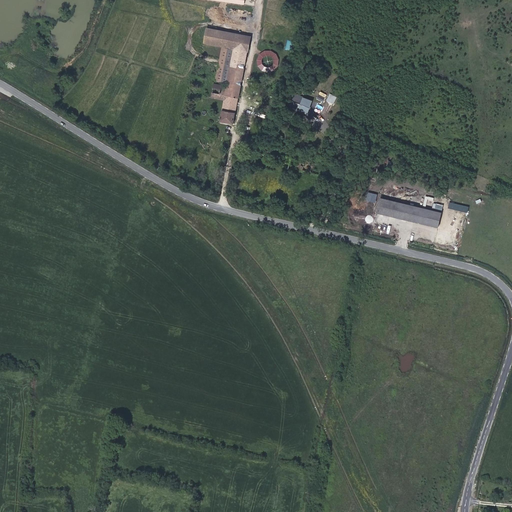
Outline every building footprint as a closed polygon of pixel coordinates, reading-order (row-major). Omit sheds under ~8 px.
[(249,24),(251,10),(231,6),(230,11),(227,11),(226,15),(229,15),(228,19),(244,22),(249,24)] [(243,30),(244,22),(228,19),(226,27),(243,30)] [(246,35),(208,28),(204,45),(223,49),(213,101),(225,103),(221,125),(235,128),(244,80),(252,38),(246,35)] [(305,99),(301,113),(311,116),(314,102),(305,99)] [(310,158),(309,163),(326,167),(327,162),(310,158)] [(323,181),(326,167),(309,163),(300,161),(297,176),(323,181)] [(386,198),(382,215),(443,229),(447,213),(386,198)]
